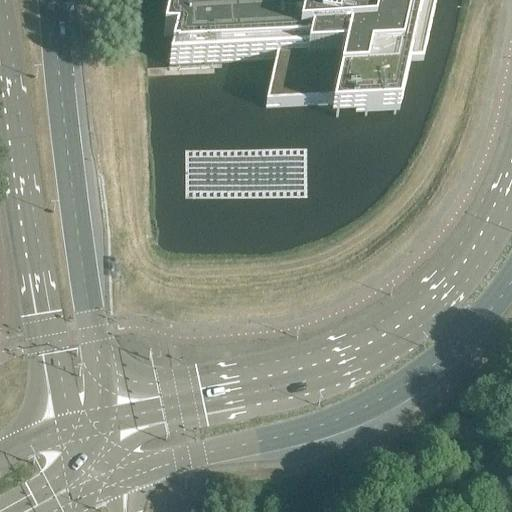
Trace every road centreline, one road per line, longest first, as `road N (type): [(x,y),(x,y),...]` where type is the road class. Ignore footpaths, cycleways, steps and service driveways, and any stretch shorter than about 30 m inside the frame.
road 1 (tertiary): [(511,161),(463,262),(422,307),(366,343),(271,375),(115,409)]
road 2 (tertiary): [(127,477),(290,435),(402,384),(452,348),(511,275)]
road 3 (secondary): [(115,409),(64,113),(53,0)]
road 4 (secondary): [(0,41),(58,427)]
